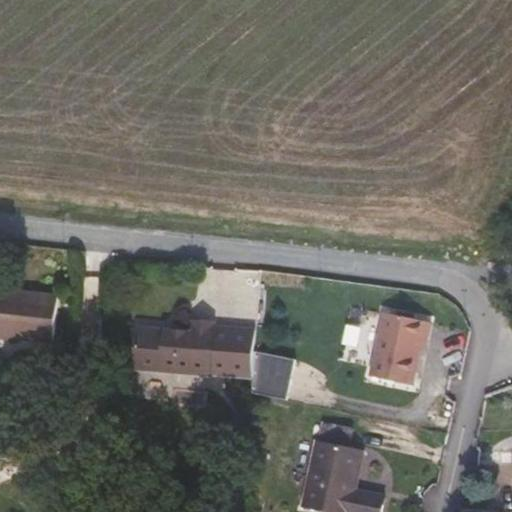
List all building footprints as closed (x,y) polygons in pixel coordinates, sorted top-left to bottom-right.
[(0,339),(8,340),(9,339),(54,344),(58,295),(0,288),(0,339)] [(367,378),(409,387),(417,348),(422,323),(380,314),(367,378)] [(140,330),(136,370),(211,376),(211,375),(253,377),(254,355),(256,329),(214,327),(214,324),(193,322),(192,333),(140,330)] [(421,349),(427,324),(422,323),(417,348),(421,349)] [(254,355),(253,377),(252,396),(254,396),(266,399),(286,404),(295,365),(254,355)] [(351,445),(354,429),(323,421),(319,436),(351,445)] [(356,490),(363,453),(318,444),(305,507),(328,511),(380,511),(384,496),(356,490)]
